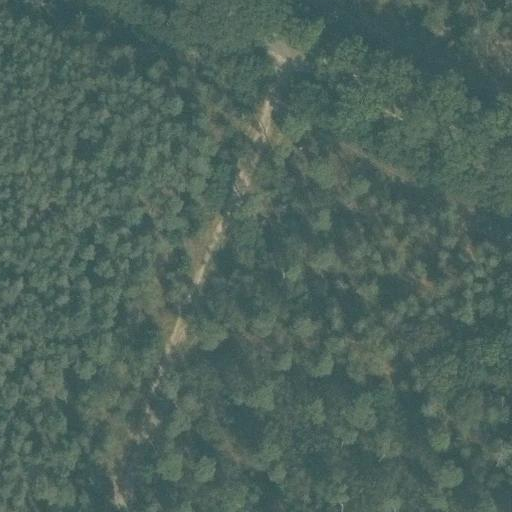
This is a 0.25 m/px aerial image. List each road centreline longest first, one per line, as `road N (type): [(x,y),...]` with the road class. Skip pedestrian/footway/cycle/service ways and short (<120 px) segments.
road 1 (track): [(112,511),(299,57),(311,7)]
road 2 (unclassified): [(511,167),(188,0)]
